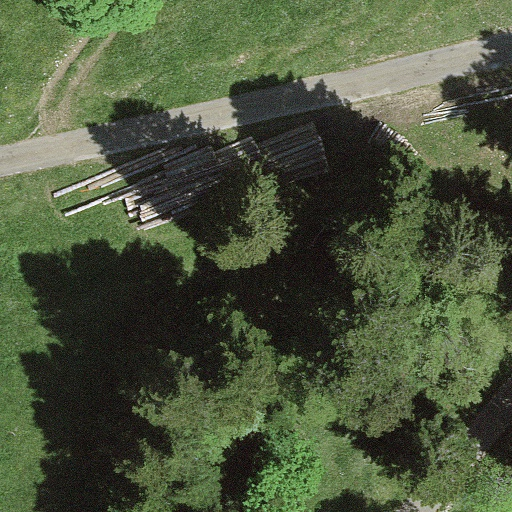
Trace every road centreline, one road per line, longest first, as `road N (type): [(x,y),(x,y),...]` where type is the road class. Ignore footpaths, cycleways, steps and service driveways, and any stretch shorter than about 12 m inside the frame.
road 1 (unclassified): [(511,47),(0,163)]
road 2 (unclassified): [(409,511),(511,397)]
